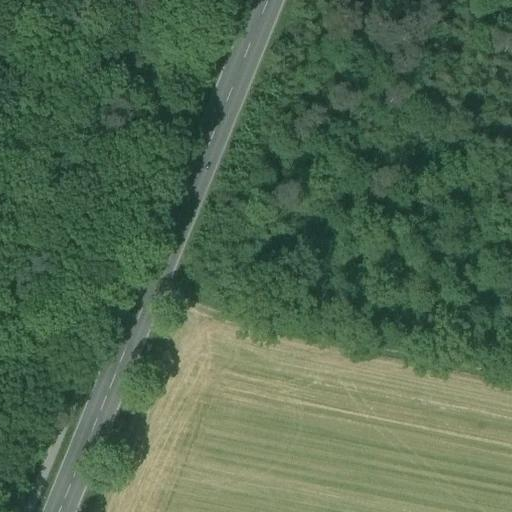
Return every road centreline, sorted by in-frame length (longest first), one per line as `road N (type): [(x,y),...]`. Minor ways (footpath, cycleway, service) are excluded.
road 1 (primary): [(58,511),(267,0)]
road 2 (track): [(145,298),(511,378)]
